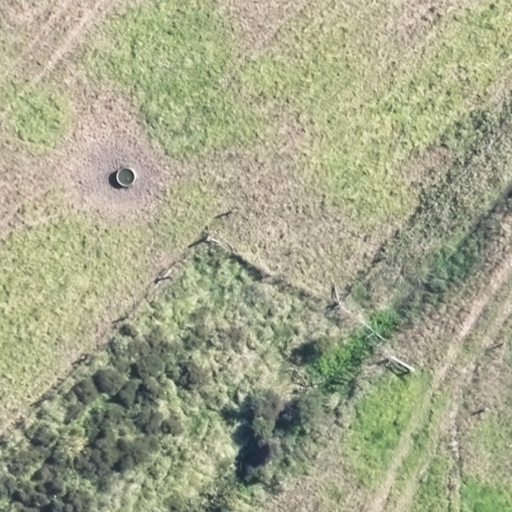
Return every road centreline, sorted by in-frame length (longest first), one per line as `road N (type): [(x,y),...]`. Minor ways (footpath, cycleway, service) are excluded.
road 1 (track): [(511,249),(470,308),(454,375)]
road 2 (track): [(454,375),(443,416),(448,511)]
